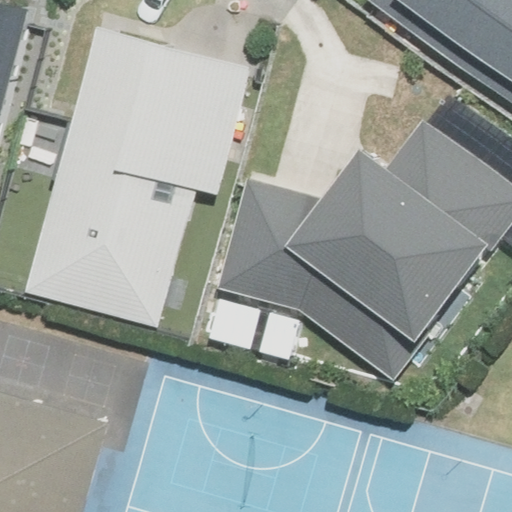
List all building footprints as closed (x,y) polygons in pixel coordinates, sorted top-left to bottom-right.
[(0,0),(0,148),(41,1),(35,0),(0,0)] [(511,0),(435,0),(511,58),(511,0)] [(99,16),(31,282),(171,317),(205,183),(230,189),(264,57),(99,16)] [(255,169),(223,282),(313,307),(405,375),(511,230),(511,166),(432,108),(396,156),(380,144),(343,194),(255,169)] [(91,511),(116,428),(0,395),(0,511),(91,511)]
